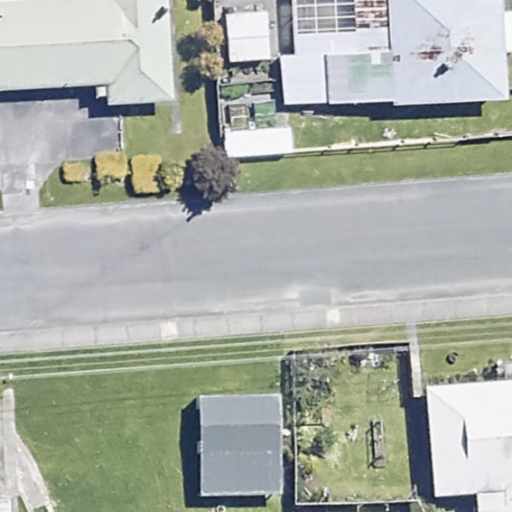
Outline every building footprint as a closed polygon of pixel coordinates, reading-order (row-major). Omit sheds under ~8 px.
[(170,93),(162,0),(0,0),(0,83),(92,76),(94,99),(170,93)] [(511,4),(493,6),(492,0),(289,0),(293,50),(280,51),(284,103),(498,89),(495,51),(511,49),(511,4)] [(265,8),(223,10),(226,60),(268,57),(265,8)] [(290,152),(288,124),(222,128),(224,156),(290,152)] [(511,511),(511,378),(420,386),(429,494),(471,491),(472,511),(511,511)] [(273,393),(193,396),(197,496),(277,493),(273,393)]
